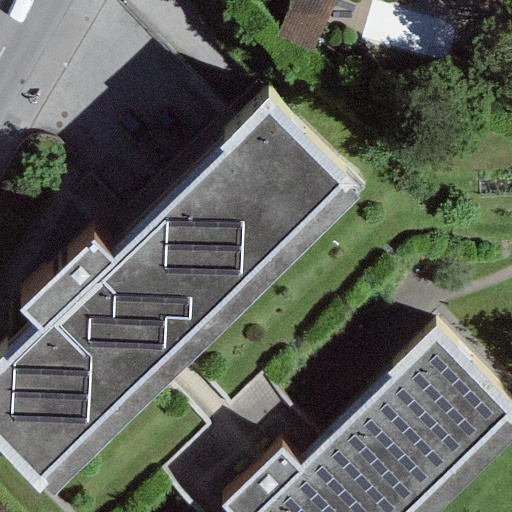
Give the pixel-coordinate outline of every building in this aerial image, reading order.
[(333,0),(290,0),(276,36),(314,51),(333,0)] [(449,0),(501,13),(504,0),(449,0)] [(0,359),(0,455),(38,494),(44,488),(53,496),(357,200),(351,195),(356,190),(267,99),(218,148),(222,151),(111,259),(92,239),(19,310),(34,326),(0,359)] [(511,408),(434,328),(385,374),(391,380),(298,469),(280,451),(221,507),(225,511),(438,511),(511,442),(511,408)] [(205,494),(236,471),(218,447),(298,386),(275,356),(164,440),(205,494)]
